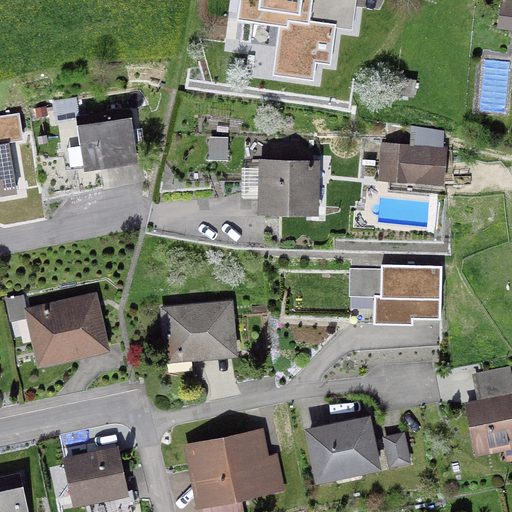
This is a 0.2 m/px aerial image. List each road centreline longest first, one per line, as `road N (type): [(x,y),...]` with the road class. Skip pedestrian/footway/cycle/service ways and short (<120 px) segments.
road 1 (residential): [(163,511),(142,421),(101,405),(0,427)]
road 2 (residential): [(0,240),(149,210)]
